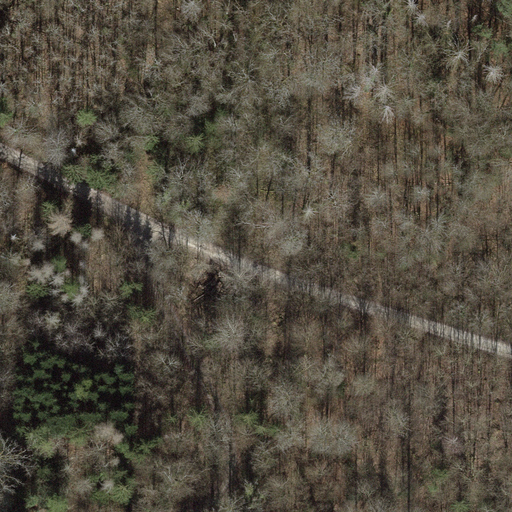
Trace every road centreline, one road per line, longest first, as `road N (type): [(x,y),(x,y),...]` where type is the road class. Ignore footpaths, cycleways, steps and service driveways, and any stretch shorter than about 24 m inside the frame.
road 1 (track): [(511,351),(138,223)]
road 2 (track): [(138,223),(244,472),(230,497),(187,511)]
road 3 (track): [(138,223),(0,149)]
